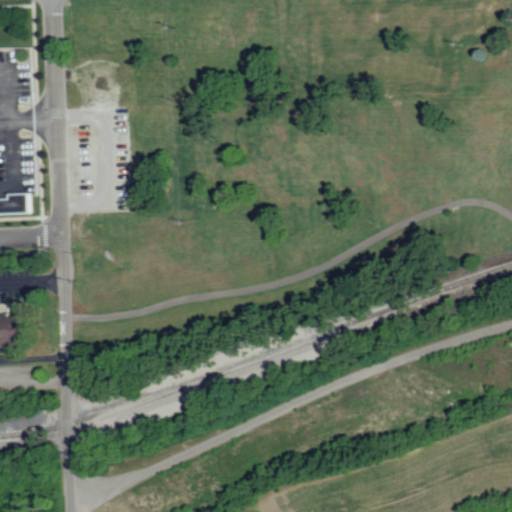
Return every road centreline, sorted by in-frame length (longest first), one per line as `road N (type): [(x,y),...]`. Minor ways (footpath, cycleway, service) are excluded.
road 1 (residential): [(67,317),(52,0)]
road 2 (residential): [(71,511),(67,317)]
